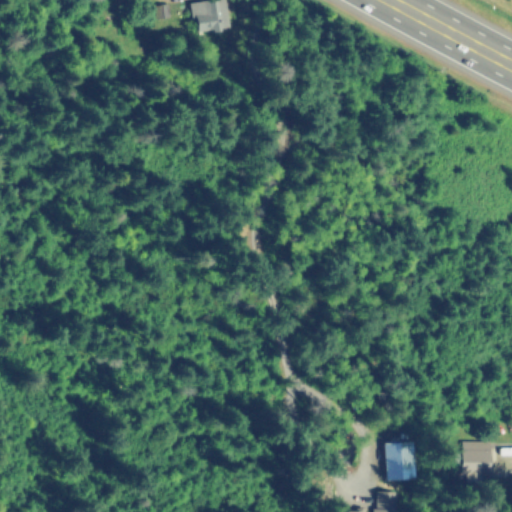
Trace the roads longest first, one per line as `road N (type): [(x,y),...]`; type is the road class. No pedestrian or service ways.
road 1 (residential): [(0,127),(259,125)]
road 2 (trunk): [(511,64),(392,0)]
